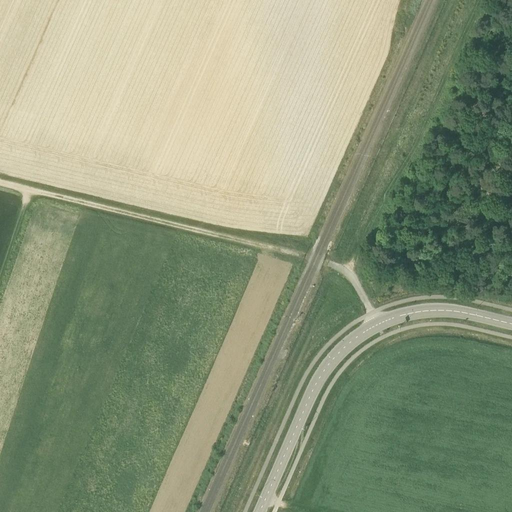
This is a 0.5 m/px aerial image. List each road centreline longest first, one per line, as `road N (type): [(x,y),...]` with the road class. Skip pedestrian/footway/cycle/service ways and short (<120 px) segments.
road 1 (tertiary): [(511,323),(422,310),(358,336),(312,389),(259,511)]
road 2 (track): [(0,183),(298,254)]
road 3 (track): [(348,274),(433,109),(476,0)]
